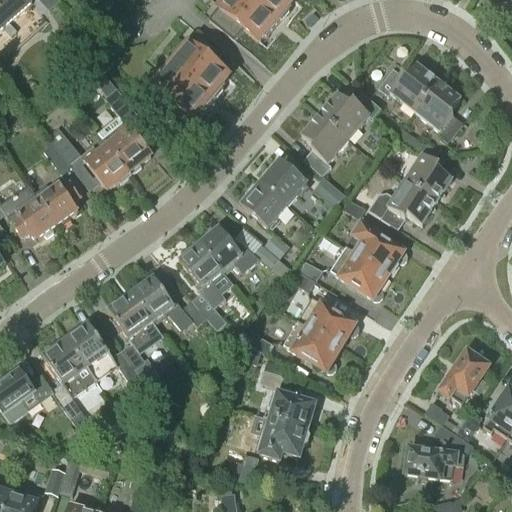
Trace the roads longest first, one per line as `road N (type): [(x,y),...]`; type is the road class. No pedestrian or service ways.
road 1 (residential): [(0,338),(217,185),(345,30),(389,14),(447,28),(511,95)]
road 2 (residential): [(349,511),(361,438),(381,396),(466,274)]
